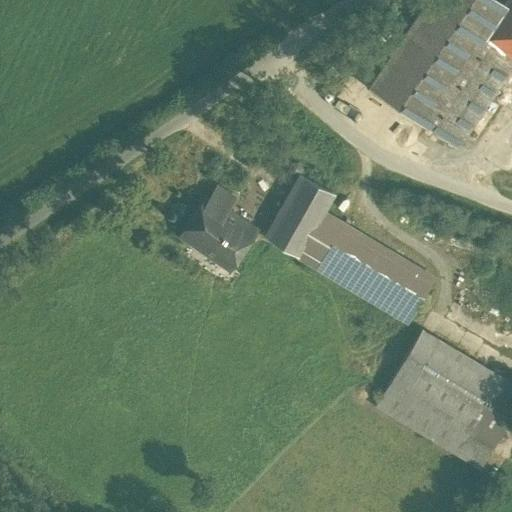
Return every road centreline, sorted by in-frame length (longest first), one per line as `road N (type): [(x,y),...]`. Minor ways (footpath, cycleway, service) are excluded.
road 1 (unclassified): [(277,61),(0,247)]
road 2 (unclassified): [(277,61),(369,145),(416,173),(511,209)]
